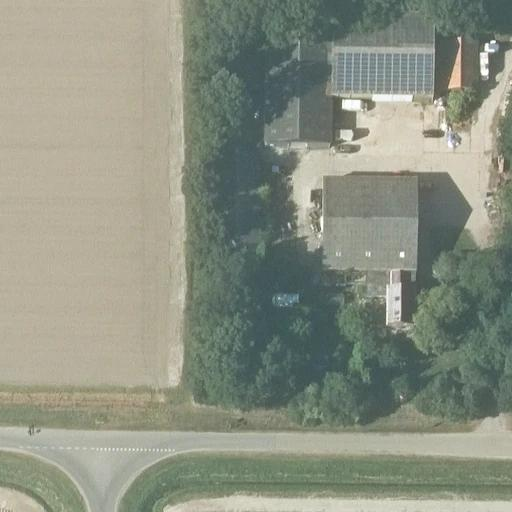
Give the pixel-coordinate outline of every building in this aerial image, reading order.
[(329,35),(264,35),(263,147),(328,148),(328,100),(431,101),(431,20),(330,19),(329,35)] [(476,94),(477,44),(434,44),(434,93),(476,94)] [(454,135),(453,115),(423,116),(424,136),(454,135)] [(354,160),(384,161),(384,150),(354,149),(354,160)] [(258,155),(211,155),(212,254),(259,253),(258,155)] [(413,295),(414,205),(415,183),(323,182),(321,273),(364,273),(364,300),(385,300),(385,330),(411,330),(412,295),(413,295)] [(469,269),(470,255),(447,254),(447,269),(469,269)] [(282,270),(284,260),(264,258),(262,268),(282,270)]
